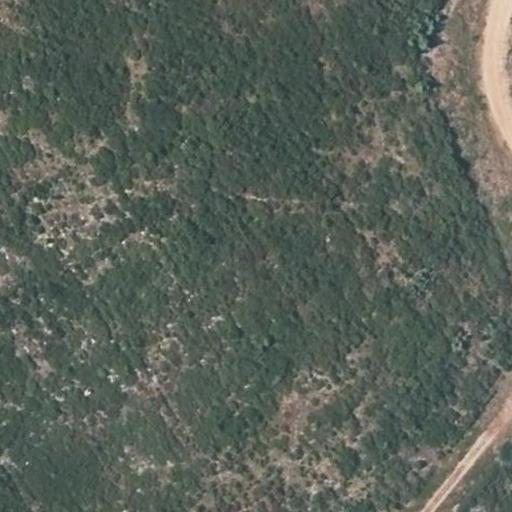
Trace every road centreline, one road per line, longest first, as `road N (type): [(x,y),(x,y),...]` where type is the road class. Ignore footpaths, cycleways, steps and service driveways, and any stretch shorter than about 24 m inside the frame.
road 1 (track): [(491,0),(486,89),(494,118),(511,139)]
road 2 (track): [(429,511),(511,413)]
